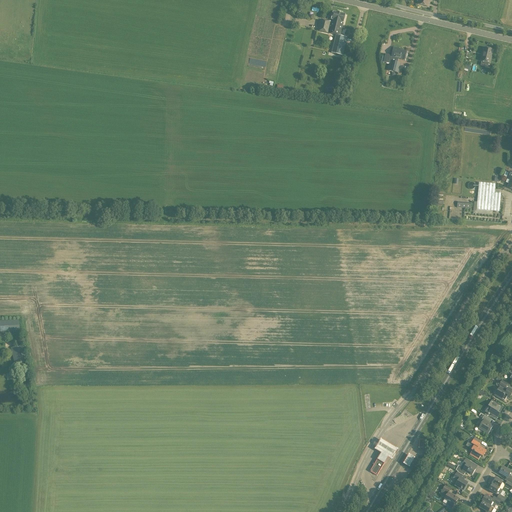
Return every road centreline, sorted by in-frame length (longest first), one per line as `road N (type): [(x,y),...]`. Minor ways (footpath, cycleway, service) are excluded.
road 1 (unclassified): [(342,511),(378,435),(511,242)]
road 2 (primary): [(366,511),(511,277)]
road 3 (secondary): [(344,0),(511,40)]
